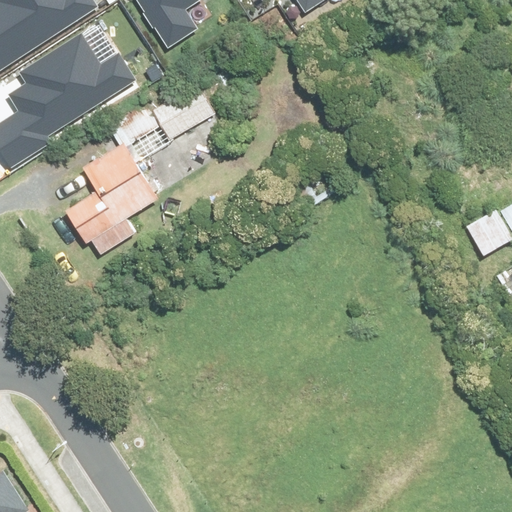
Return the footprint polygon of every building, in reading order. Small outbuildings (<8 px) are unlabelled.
[(0,0),(0,68),(97,8),(91,0),(0,0)] [(138,0),(170,50),(198,32),(184,11),(201,1),(200,0),(138,0)] [(0,127),(0,156),(8,168),(77,125),(71,117),(130,80),(119,63),(105,71),(83,37),(21,75),(30,88),(13,99),(22,113),(0,127)] [(204,86),(155,113),(115,135),(123,151),(88,170),(102,195),(70,212),(91,251),(96,248),(104,263),(142,242),(133,226),(143,220),(150,233),(168,223),(161,211),(165,208),(159,198),(193,180),(184,164),(233,137),(204,86)] [(270,147),(224,174),(233,188),(278,162),(270,147)] [(350,176),(323,194),(333,209),(360,191),(350,176)] [(511,204),(465,227),(479,257),(511,241),(511,204)] [(511,265),(493,276),(511,307),(511,265)] [(0,511),(21,511),(27,508),(5,474),(0,477),(0,511)]
